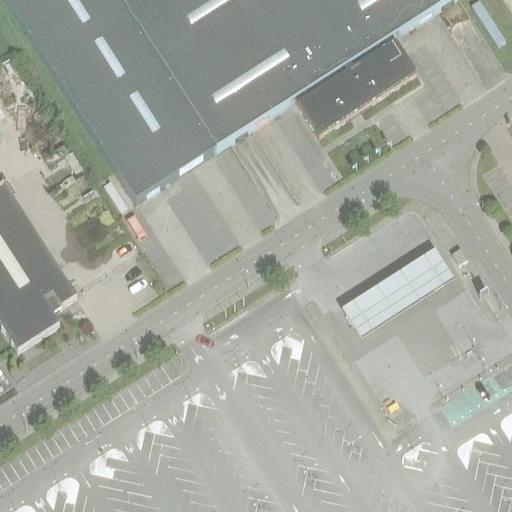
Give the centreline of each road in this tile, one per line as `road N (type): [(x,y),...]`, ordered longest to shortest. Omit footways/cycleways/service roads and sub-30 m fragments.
road 1 (unclassified): [(0,429),(423,159)]
road 2 (unclassified): [(511,298),(423,159)]
